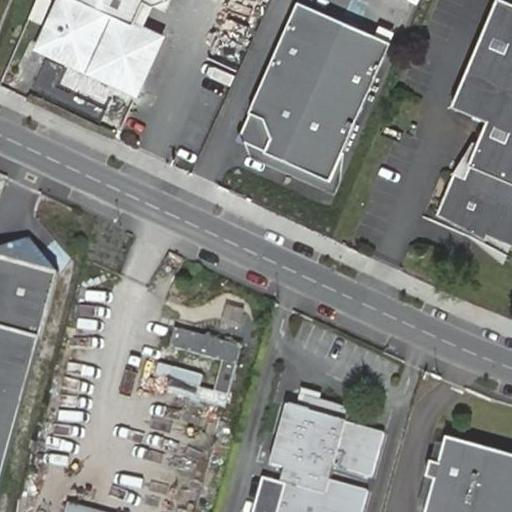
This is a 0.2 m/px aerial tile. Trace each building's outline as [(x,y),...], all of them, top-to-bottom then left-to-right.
[(33,0),(27,14),(39,19),(47,0),(33,0)] [(63,0),(39,49),(137,94),(162,38),(135,25),(146,2),(155,6),(168,1),(168,0),(63,0)] [(511,3),(504,0),(498,0),(453,107),(489,122),(465,177),(455,173),(437,216),(487,242),(489,237),(507,245),(511,246),(511,3)] [(144,29),(155,6),(146,2),(135,25),(144,29)] [(331,184),(395,47),(303,5),(240,141),(331,184)] [(500,261),(507,245),(489,237),(487,242),(484,248),(500,261)] [(0,505),(60,278),(0,261),(0,505)] [(244,347),(177,329),(172,348),(224,363),(216,393),(172,381),(169,392),(227,408),(244,347)] [(304,412),(289,408),(272,467),(287,471),(283,485),(264,480),(255,511),(365,511),(370,493),(333,483),(336,469),(374,480),(386,435),(349,425),(353,411),(308,398),(304,412)] [(511,511),(511,457),(449,441),(428,511),(511,511)] [(59,511),(106,511),(62,501),(59,511)]
